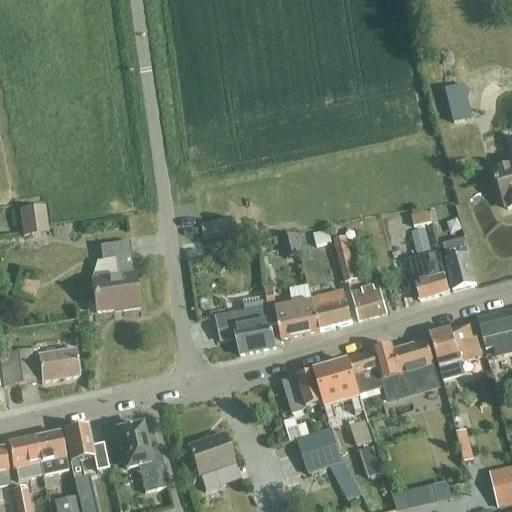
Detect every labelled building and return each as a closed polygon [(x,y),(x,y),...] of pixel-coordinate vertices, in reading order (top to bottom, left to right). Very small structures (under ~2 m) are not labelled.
[(465,86),(446,91),(455,125),(474,121),(469,102),(471,93),(465,86)] [(508,209),(508,210),(511,209),(511,164),(495,169),(499,184),(497,184),(498,188),(500,187),(506,209),(508,209)] [(48,233),(44,208),(10,214),(12,229),(22,228),(23,237),(48,233)] [(428,216),(412,220),(415,235),(432,231),(428,216)] [(204,238),(234,232),(235,232),(233,220),(211,225),(202,226),(204,238)] [(347,238),(339,240),(336,230),(331,231),(345,285),(359,282),(347,238)] [(331,232),(315,236),(319,249),(334,246),(331,232)] [(425,233),(412,236),(418,258),(431,255),(425,233)] [(289,240),(294,257),(302,254),(298,238),(289,240)] [(294,257),(289,240),(281,242),(286,259),(294,257)] [(452,295),(475,290),(467,259),(463,242),(443,246),(447,264),(444,264),(447,277),(451,276),(452,282),(450,283),(452,295)] [(123,313),(139,311),(134,276),(136,274),(133,271),(129,244),(100,248),(102,263),(97,264),(93,277),(94,282),(91,282),(95,303),(92,310),(96,311),(96,315),(123,311),(123,313)] [(434,255),(408,262),(411,273),(419,303),(444,296),(448,295),(444,279),(441,280),(434,255)] [(356,324),(383,317),(375,288),(357,293),(355,287),(346,290),(356,324)] [(267,300),(263,301),(264,311),(265,315),(271,313),(272,316),(274,328),(278,343),(317,334),(308,307),(307,303),(306,296),(304,290),(291,292),(294,308),(278,314),(274,293),(266,294),(267,300)] [(308,307),(317,334),(348,327),(340,295),(307,303),(308,307)] [(264,311),(263,301),(244,304),(246,314),(216,320),(221,343),(237,340),(240,357),(276,350),(271,328),(274,328),(272,316),(271,313),(265,315),(264,311)] [(511,313),(479,321),(479,324),(486,350),(493,348),(496,358),(511,353),(511,313)] [(466,375),(463,364),(481,359),(472,326),(431,338),(440,370),(442,382),(466,375)] [(388,349),(373,354),(378,371),(384,391),(387,403),(440,388),(434,367),(427,343),(389,355),(388,349)] [(37,352),(0,358),(0,361),(5,390),(42,384),(42,387),(79,381),(74,349),(37,355),(37,352)] [(378,371),(373,354),(348,361),(349,364),(359,398),(384,391),(378,371)] [(349,364),(331,370),(342,402),(343,406),(352,403),(356,415),(364,413),(359,398),(349,364)] [(331,370),(314,375),(323,405),(325,413),(329,423),(338,421),(334,409),(343,406),(342,402),(331,370)] [(323,405),(314,375),(282,384),(293,417),(302,414),(301,410),(306,409),(306,410),(323,405)] [(294,421),(284,424),(290,444),(309,437),(306,426),(297,429),(294,421)] [(144,496),(168,491),(158,450),(147,453),(141,428),(117,434),(126,472),(138,469),(144,496)] [(91,449),(87,429),(63,434),(70,465),(78,498),(80,511),(95,511),(89,479),(84,481),(81,466),(76,467),(75,464),(93,460),(96,474),(108,472),(103,447),(91,449)] [(347,463),(343,465),(331,431),(298,442),(309,477),(330,470),(350,505),(364,496),(347,463)] [(34,440),(41,477),(42,479),(68,473),(59,435),(34,440)] [(224,436),(187,450),(198,480),(199,479),(205,494),(219,489),(214,474),(224,470),(226,476),(237,472),(224,436)] [(41,477),(34,440),(7,446),(13,473),(16,472),(18,482),(41,477)] [(383,476),(374,449),(359,453),(368,481),(383,476)] [(4,453),(0,453),(0,489),(10,488),(4,453)] [(511,469),(490,475),(496,501),(511,497),(511,469)] [(429,484),(390,494),(395,511),(398,511),(434,502),(429,484)] [(30,511),(26,489),(14,492),(17,511),(30,511)] [(80,511),(78,498),(54,504),(55,511),(80,511)]
